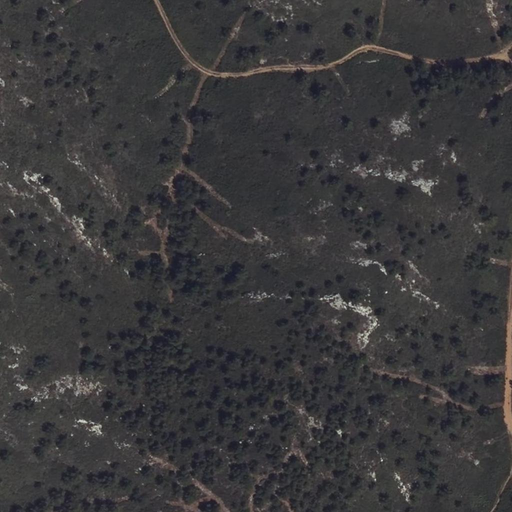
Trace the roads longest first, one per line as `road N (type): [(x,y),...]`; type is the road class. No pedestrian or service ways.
road 1 (track): [(154,0),(190,60),(227,76),(337,65),(367,47),(448,66),(502,55),(511,63)]
road 2 (track): [(511,330),(510,476),(488,511)]
